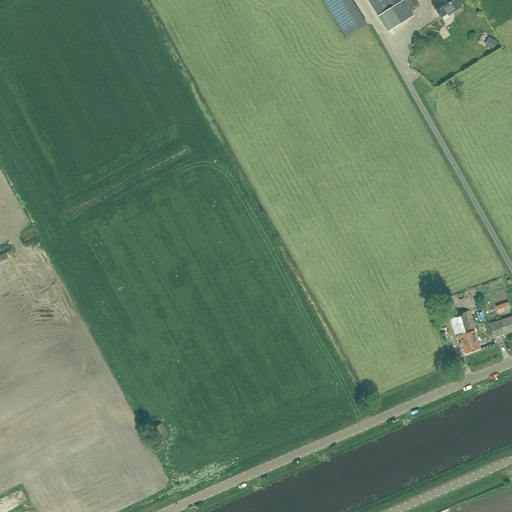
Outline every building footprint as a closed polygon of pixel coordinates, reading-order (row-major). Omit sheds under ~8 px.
[(366,24),(351,0),(321,0),(345,38),(366,24)] [(368,0),(387,31),(412,17),(403,1),(404,0),(433,0),(435,2),(431,4),(440,18),(452,10),(453,12),(461,7),(456,0),(368,0)] [(486,43),(491,51),(495,48),(490,40),(486,43)] [(497,307),(499,314),(511,309),(511,308),(510,303),(497,307)] [(475,331),(467,310),(449,317),(456,336),(459,335),(466,353),(481,348),(475,332),(475,331)] [(511,331),(511,318),(490,325),(494,338),(511,331)]
